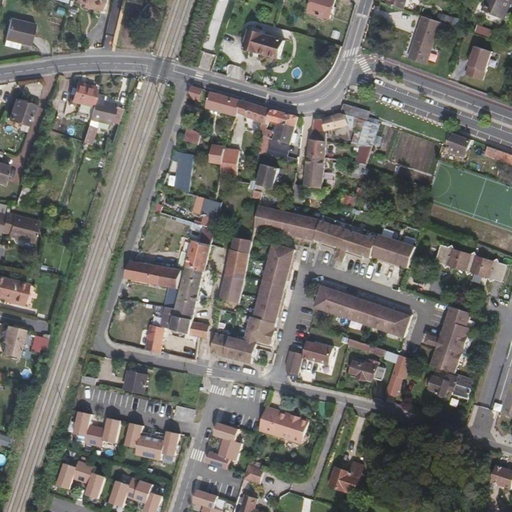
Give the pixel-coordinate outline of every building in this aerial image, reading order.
[(330,18),(335,0),(313,0),(310,12),(330,18)] [(501,18),(509,0),(484,0),(480,9),(501,18)] [(424,63),(435,32),(440,34),(443,24),(421,16),(407,57),(424,63)] [(27,46),(33,25),(9,18),(2,45),(16,49),(18,43),(27,46)] [(152,49),(160,26),(158,25),(159,22),(155,21),(154,24),(139,19),(136,31),(143,33),(140,45),(152,49)] [(119,51),(126,24),(119,22),(112,50),(119,51)] [(475,33),(490,38),(492,30),(477,26),(475,33)] [(278,60),(283,41),(248,31),(242,50),(278,60)] [(489,49),(473,43),(463,71),(480,77),(489,49)] [(199,68),(206,69),(209,55),(201,54),(199,68)] [(96,92),(96,91),(92,90),(92,87),(75,82),(73,88),(70,102),(78,104),(77,107),(75,114),(90,118),(96,92)] [(198,101),(202,89),(191,85),(188,98),(198,101)] [(78,104),(70,102),(73,88),(72,88),(70,95),(68,105),(77,107),(78,104)] [(117,123),(122,109),(101,103),(103,94),(96,92),(90,118),(96,119),(96,117),(117,123)] [(235,115),(240,101),(210,92),(204,108),(234,118),(235,115)] [(27,125),(34,106),(15,99),(8,118),(13,120),(27,125)] [(266,124),(271,110),(240,101),(235,115),(266,124)] [(365,119),(368,111),(342,103),(340,111),(365,119)] [(286,124),(288,115),(271,110),(266,124),(257,154),(264,156),(274,121),(279,122),(286,124)] [(326,131),(348,124),(348,125),(351,125),(354,117),(339,113),(322,119),(313,118),(310,138),(325,140),(326,131)] [(290,144),(297,117),(288,115),(286,124),(279,122),(274,140),(290,144)] [(371,147),(378,123),(365,119),(358,145),(371,147)] [(27,125),(13,120),(11,127),(25,132),(27,125)] [(91,137),(96,123),(90,121),(85,135),(91,137)] [(198,133),(185,128),(183,136),(197,140),(198,133)] [(465,154),(471,139),(453,133),(447,147),(465,154)] [(323,157),(325,140),(310,138),(308,154),(323,157)] [(366,164),(371,147),(358,145),(353,162),(357,162),(366,164)] [(511,153),(487,145),(485,152),(511,161),(511,153)] [(220,164),(222,149),(211,147),(209,162),(220,164)] [(234,176),(238,151),(222,149),(220,164),(218,174),(234,176)] [(173,187),(190,191),(199,156),(175,150),(172,160),(180,162),(173,187)] [(319,186),(323,157),(308,154),(303,186),(303,191),(309,193),(310,185),(319,186)] [(363,174),(366,164),(357,162),(354,172),(363,174)] [(271,189),(277,169),(262,164),(256,184),(271,189)] [(18,202),(28,204),(32,184),(22,182),(18,202)] [(301,201),(303,191),(303,186),(295,185),(294,199),(301,201)] [(353,207),(356,196),(345,193),(344,195),(334,192),(332,200),(353,207)] [(217,218),(220,202),(205,197),(201,214),(217,218)] [(322,219),(288,211),(288,213),(259,207),(255,227),(282,233),(288,235),(287,238),(308,242),(309,240),(314,241),(315,240),(321,222),(322,219)] [(34,241),(39,220),(4,212),(4,213),(0,230),(8,232),(8,235),(34,241)] [(377,239),(328,222),(327,224),(321,222),(315,240),(321,242),(329,245),(329,244),(363,256),(370,258),(371,256),(377,258),(382,260),(381,261),(396,266),(396,265),(401,266),(408,269),(415,248),(379,235),(377,239)] [(241,302),(252,241),(234,238),(232,248),(231,248),(222,298),(241,302)] [(205,270),(212,239),(209,239),(208,242),(194,239),(191,252),(183,250),(180,264),(187,266),(205,270)] [(363,256),(329,244),(329,245),(321,242),(320,245),(337,251),(334,260),(342,262),(345,254),(362,260),(363,256)] [(293,255),(294,250),(273,244),(272,248),(293,255)] [(492,261),(476,256),(474,252),(470,254),(453,249),(451,245),(447,247),(440,245),(435,263),(442,265),(444,269),(448,267),(465,272),(467,276),(471,274),(487,279),(489,283),(494,281),(501,283),(507,266),(498,263),(496,259),(492,261)] [(289,277),(293,262),(291,261),(293,256),(293,255),(272,248),(268,261),(289,265),(287,276),(289,277)] [(283,293),(286,281),(287,276),(289,265),(268,261),(257,305),(281,310),(284,298),(282,298),(283,293)] [(179,287),(182,270),(131,262),(126,278),(179,287)] [(193,319),(205,270),(187,266),(177,308),(175,315),(193,319)] [(0,296),(22,301),(26,281),(0,275),(0,296)] [(367,302),(363,300),(352,297),(347,295),(347,293),(332,288),(332,290),(327,288),(321,286),(314,308),(403,338),(411,315),(403,312),(403,314),(398,312),(387,308),(382,307),(382,305),(368,300),(367,302)] [(280,315),(281,310),(257,305),(256,307),(280,315)] [(193,322),(193,319),(175,315),(177,308),(166,306),(161,328),(151,325),(146,349),(160,352),(165,329),(190,333),(193,322)] [(273,331),(277,317),(279,318),(280,315),(256,307),(253,317),(251,317),(246,338),(258,342),(270,345),(270,344),(272,344),(275,331),(273,331)] [(461,354),(463,348),(464,348),(468,337),(467,337),(469,329),(466,327),(470,314),(452,308),(450,314),(448,313),(440,339),(437,347),(431,366),(436,368),(454,374),(457,365),(458,365),(462,354),(461,354)] [(206,337),(209,326),(193,322),(190,333),(206,337)] [(16,354),(24,328),(5,323),(0,339),(3,340),(0,350),(16,354)] [(36,348),(41,333),(33,331),(29,346),(36,348)] [(256,349),(257,344),(236,339),(215,334),(210,353),(252,364),(253,360),(256,349)] [(437,347),(440,339),(427,335),(424,343),(437,347)] [(258,342),(246,338),(237,336),(236,339),(257,344),(258,342)] [(462,366),(471,339),(468,337),(464,348),(463,348),(461,354),(462,354),(458,365),(462,366)] [(377,352),(379,348),(350,339),(348,345),(369,352),(370,350),(377,352)] [(298,376),(304,355),(289,351),(285,368),(286,373),(298,376)] [(409,359),(397,354),(395,360),(407,365),(409,359)] [(379,382),(383,368),(360,361),(359,364),(352,361),(348,373),(372,381),(372,379),(379,382)] [(454,392),(456,385),(472,390),(475,380),(454,374),(436,368),(431,382),(428,381),(427,381),(425,382),(425,384),(425,385),(426,387),(429,388),(429,389),(436,392),(435,394),(445,398),(448,390),(454,392)] [(143,392),(148,374),(129,369),(125,388),(143,392)] [(95,384),(97,378),(82,374),(81,380),(95,384)] [(394,395),(399,377),(390,374),(384,392),(394,395)] [(469,397),(472,390),(456,385),(454,392),(469,397)] [(191,421),(194,409),(178,406),(175,418),(191,421)] [(304,433),(308,419),(300,417),(299,419),(288,416),(289,413),(265,406),(260,422),(272,426),(269,433),(297,442),(298,440),(301,441),(303,440),(304,438),(305,436),(305,434),(304,433)] [(116,443),(121,420),(108,418),(106,428),(89,425),(91,414),(78,411),(74,434),(86,436),(85,443),(102,447),(104,440),(116,443)] [(176,455),(180,436),(181,433),(180,433),(172,431),(168,430),(166,439),(141,434),(143,425),(131,422),(126,445),(138,447),(137,454),(162,459),(163,453),(166,453),(176,455)] [(269,433),(272,426),(260,422),(258,430),(269,433)] [(236,460),(242,443),(235,441),(238,430),(218,424),(214,435),(224,438),(218,454),(209,451),(206,462),(226,468),(229,458),(236,460)] [(439,476),(443,466),(429,460),(425,471),(439,476)] [(94,473),(96,467),(79,461),(77,467),(65,463),(62,473),(58,485),(70,490),(74,479),(90,484),(87,494),(99,499),(103,485),(106,477),(94,473)] [(352,493),(362,465),(353,461),(349,472),(334,467),(328,485),(352,493)] [(259,484),(263,469),(247,464),(242,479),(259,484)] [(499,483),(505,468),(495,464),(490,480),(493,481),(486,500),(497,504),(500,496),(495,494),(499,483)] [(152,492),(154,484),(133,477),(130,485),(118,480),(115,489),(110,502),(124,507),(127,496),(148,503),(144,511),(158,511),(163,497),(164,496),(156,493),(152,492)] [(500,496),(504,484),(499,483),(495,494),(500,496)] [(200,511),(220,511),(221,510),(213,508),(217,495),(199,489),(197,489),(192,502),(195,503),(203,505),(200,511)] [(263,511),(252,508),(253,506),(256,498),(244,494),(238,511),(263,511)]
